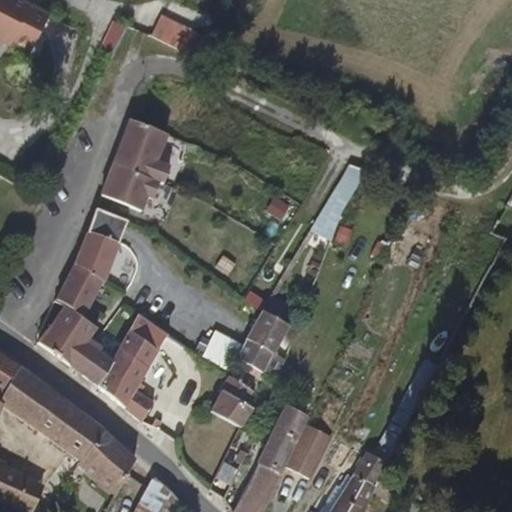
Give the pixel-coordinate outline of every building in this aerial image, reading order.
[(0,0),(0,38),(12,47),(31,58),(50,24),(8,0),(0,0)] [(159,17),(150,39),(189,54),(197,32),(159,17)] [(0,38),(0,47),(8,52),(12,47),(0,38)] [(159,136),(123,123),(108,162),(158,181),(163,166),(150,161),(159,136)] [(325,235),(335,208),(353,159),(346,155),(306,223),(325,235)] [(358,167),(361,163),(353,159),(335,208),(358,167)] [(151,198),(158,181),(108,162),(95,198),(132,212),(139,193),(151,198)] [(33,341),(91,386),(104,365),(92,355),(88,360),(73,347),(99,320),(85,308),(114,244),(82,230),(54,298),(61,303),(33,341)] [(260,364),(275,374),(282,356),(269,347),(285,321),(258,305),(236,349),(260,364)] [(91,386),(146,426),(155,407),(134,392),(137,387),(133,383),(164,334),(135,316),(104,365),(91,386)] [(17,372),(1,360),(0,361),(0,406),(1,407),(17,372)] [(204,422),(236,439),(241,432),(242,427),(237,423),(249,404),(243,399),(249,386),(224,371),(210,397),(204,422)] [(32,383),(17,372),(1,407),(21,418),(19,407),(32,383)] [(108,436),(32,383),(19,407),(21,418),(88,458),(124,480),(137,461),(108,436)] [(0,406),(0,500),(32,511),(41,489),(6,476),(0,474),(0,409),(1,407),(0,406)] [(280,472),(305,417),(287,408),(262,463),(280,472)] [(308,478),(330,436),(307,424),(287,468),(308,478)] [(236,439),(248,454),(254,456),(259,439),(241,432),(236,439)] [(8,465),(0,462),(0,474),(6,476),(8,465)] [(261,511),(268,499),(280,472),(262,463),(240,511),(261,511)] [(370,511),(380,491),(351,475),(333,511),(370,511)] [(189,511),(156,479),(135,511),(189,511)] [(92,480),(74,503),(84,511),(105,511),(116,499),(92,480)] [(41,489),(32,511),(42,511),(50,493),(41,489)]
